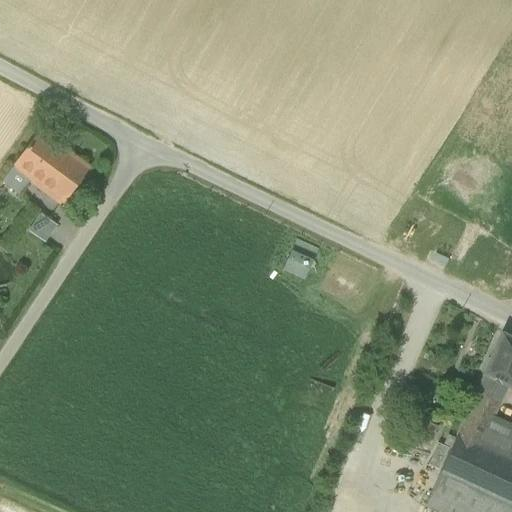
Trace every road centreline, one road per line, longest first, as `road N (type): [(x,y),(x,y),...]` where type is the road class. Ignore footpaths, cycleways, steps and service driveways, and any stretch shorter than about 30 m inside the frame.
road 1 (unclassified): [(511,309),(146,146)]
road 2 (unclassified): [(0,367),(146,146)]
road 3 (unclassified): [(146,146),(0,68)]
